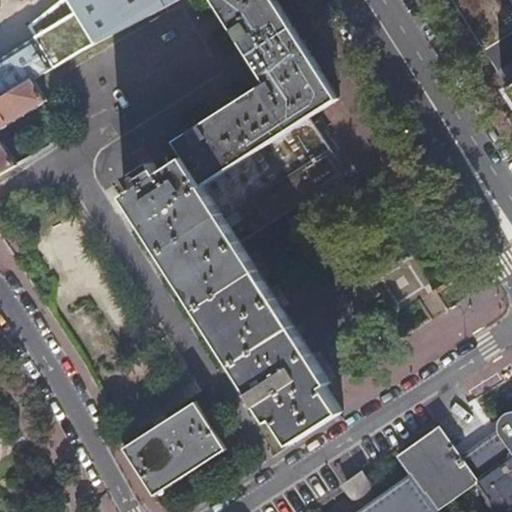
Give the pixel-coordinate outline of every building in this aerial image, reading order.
[(0,0),(0,107),(30,86),(54,73),(182,0),(64,0),(29,29),(34,38),(0,59),(0,0)] [(206,184),(312,116),(339,99),(276,0),(217,0),(268,82),(177,142),(185,155),(124,196),(272,418),(277,415),(295,442),(346,410),(328,382),(334,378),(243,240),(206,184)] [(453,0),(501,74),(511,66),(511,3),(510,0),(453,0)] [(511,66),(501,74),(511,91),(511,66)] [(63,90),(54,73),(30,86),(0,107),(0,177),(20,166),(3,141),(0,142),(0,121),(6,118),(9,122),(63,90)] [(349,174),(312,116),(206,184),(243,240),(349,174)] [(155,494),(190,470),(226,447),(195,401),(126,448),(155,494)] [(499,422),(498,425),(497,427),(497,429),(498,432),(499,436),(501,439),(467,462),(445,430),(402,459),(414,476),(362,511),(442,511),(458,501),(483,484),(502,511),(511,511),(511,411),(507,413),(505,414),(501,417),(499,422)]
